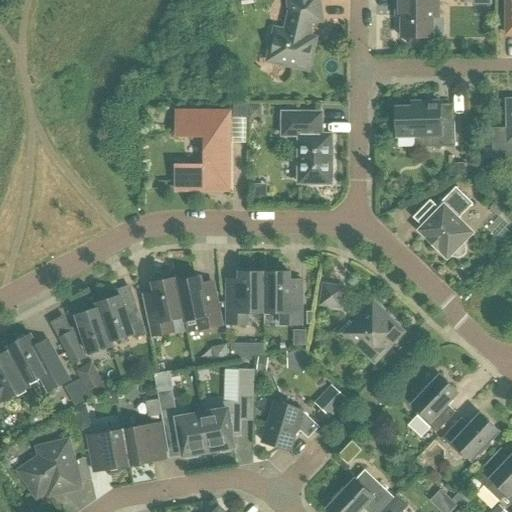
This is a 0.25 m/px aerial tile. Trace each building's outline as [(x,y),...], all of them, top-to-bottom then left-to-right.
[(308,36),(311,22),(322,21),(319,0),(287,0),(289,12),(285,31),(275,28),(267,61),(309,70),(316,38),(308,36)] [(396,0),(396,17),(401,17),(401,37),(411,37),(410,45),(433,46),(433,17),(438,17),(437,0),(396,0)] [(484,159),(492,158),(511,157),(511,99),(507,100),(507,127),(491,127),(492,148),(484,148),(484,159)] [(233,117),(248,117),(248,102),(233,102),(233,117)] [(440,121),(440,102),(411,103),(411,107),(396,108),(396,137),(425,136),(425,147),(455,147),(454,121),(440,121)] [(249,108),(249,120),(262,120),(262,108),(249,108)] [(229,190),(230,112),(176,112),(176,136),(205,136),(205,166),(176,166),(176,190),(229,190)] [(331,183),(331,134),(322,134),(322,113),(283,112),(283,135),(298,135),(298,183),(331,183)] [(450,163),(451,177),(464,177),(464,163),(450,163)] [(458,219),(473,204),(456,187),(437,206),(430,200),(413,218),(422,227),(419,230),(447,258),(449,256),(457,258),(463,257),(466,253),(467,248),(464,241),(472,232),(458,219)] [(511,229),(511,217),(495,202),(489,208),(511,229)] [(263,312),(263,272),(238,272),(238,280),(226,280),(226,324),(248,324),(248,312),(263,312)] [(290,280),(290,272),(263,272),(263,312),(280,312),(280,324),(302,324),(302,280),(290,280)] [(201,276),(175,282),(183,317),(184,321),(187,334),(223,326),(214,282),(202,285),(201,276)] [(172,320),(183,317),(175,282),(174,278),(152,283),(154,292),(142,294),(151,337),(174,332),(172,320)] [(340,307),(343,287),(323,283),(320,304),(340,307)] [(98,308),(110,346),(112,346),(111,341),(132,334),(133,339),(146,334),(135,302),(124,306),(120,296),(97,304),(98,308)] [(402,332),(381,313),(383,311),(372,301),(361,313),(363,315),(354,324),(350,320),(337,334),(351,347),(355,343),(374,361),(402,332)] [(89,353),(110,346),(98,308),(76,316),(89,353)] [(73,365),(87,357),(72,330),(58,338),(73,365)] [(30,336),(6,349),(8,352),(7,352),(24,384),(27,383),(40,376),(48,391),(68,380),(56,356),(46,339),(35,345),(30,336)] [(2,401),(26,388),(24,384),(7,352),(0,356),(0,401),(1,401),(2,401)] [(253,396),(254,370),(239,369),(238,396),(253,396)] [(457,392),(440,376),(430,386),(427,383),(416,395),(419,398),(412,405),(417,409),(417,415),(436,433),(455,412),(446,404),(457,392)] [(330,418),(348,399),(332,385),(314,403),(330,418)] [(173,389),(157,391),(159,398),(161,414),(165,438),(169,437),(172,454),(182,452),(183,456),(185,456),(188,459),(198,457),(200,453),(207,452),(200,414),(177,418),(173,389)] [(148,416),(161,414),(159,398),(146,401),(148,416)] [(200,414),(207,452),(218,450),(221,453),(231,451),(231,447),(234,447),(231,429),(241,430),(241,402),(217,401),(217,411),(200,414)] [(308,438),(319,427),(302,410),(275,401),(262,442),(290,450),(297,428),(308,438)] [(28,414),(27,419),(29,423),(34,425),(38,422),(40,417),(38,413),(33,411),(28,414)] [(498,431),(481,414),(470,426),(461,418),(441,438),(460,456),(466,455),(470,460),(477,453),(480,456),(491,444),(488,441),(498,431)] [(122,430),(128,465),(165,459),(159,423),(122,430)] [(128,465),(122,430),(110,432),(107,424),(90,430),(91,436),(88,436),(94,472),(128,465)] [(49,496),(81,488),(69,439),(37,447),(39,457),(18,470),(36,498),(47,491),(49,496)] [(511,456),(509,460),(505,455),(479,482),(500,501),(504,497),(511,504),(511,456)] [(368,511),(378,511),(393,497),(382,486),(372,496),(355,480),(345,490),(343,487),(331,499),(334,502),(328,509),(331,511),(357,511),(363,507),(368,511)] [(405,511),(404,511),(408,506),(396,494),(394,497),(393,497),(378,511),(405,511)]
